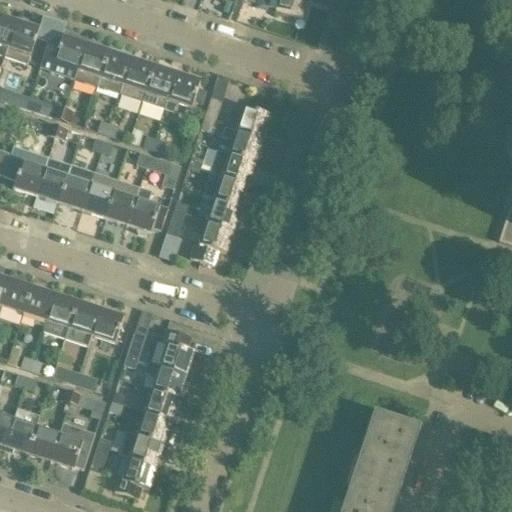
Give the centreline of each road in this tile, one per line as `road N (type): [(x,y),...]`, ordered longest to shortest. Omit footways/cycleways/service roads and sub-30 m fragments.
road 1 (residential): [(342,87),(55,0)]
road 2 (residential): [(263,314),(249,318),(0,238)]
road 3 (residential): [(263,314),(275,302),(342,87)]
road 4 (residential): [(198,511),(216,457),(235,434),(264,342),(263,314)]
